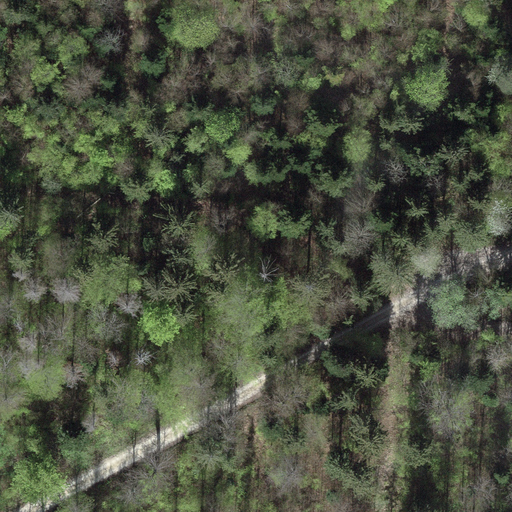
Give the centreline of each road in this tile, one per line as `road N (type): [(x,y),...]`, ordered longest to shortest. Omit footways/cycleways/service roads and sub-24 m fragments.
road 1 (track): [(399,302),(25,511)]
road 2 (track): [(0,186),(222,208),(334,257),(399,302)]
road 3 (track): [(363,277),(388,235),(425,208),(511,172)]
road 4 (track): [(511,254),(399,302)]
